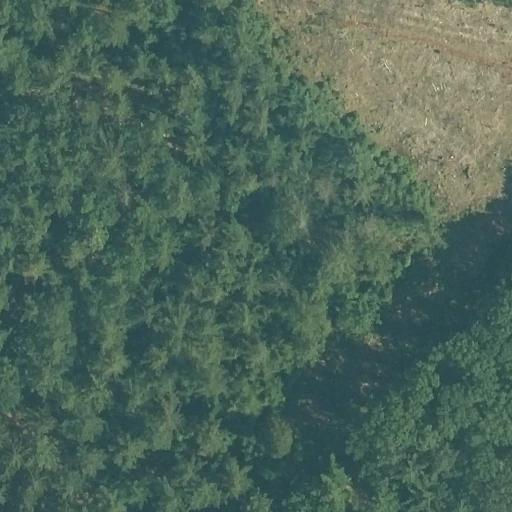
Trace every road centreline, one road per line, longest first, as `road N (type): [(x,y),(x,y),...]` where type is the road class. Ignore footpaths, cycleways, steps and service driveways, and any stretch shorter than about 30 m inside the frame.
road 1 (track): [(511,272),(265,511)]
road 2 (track): [(0,413),(81,511)]
